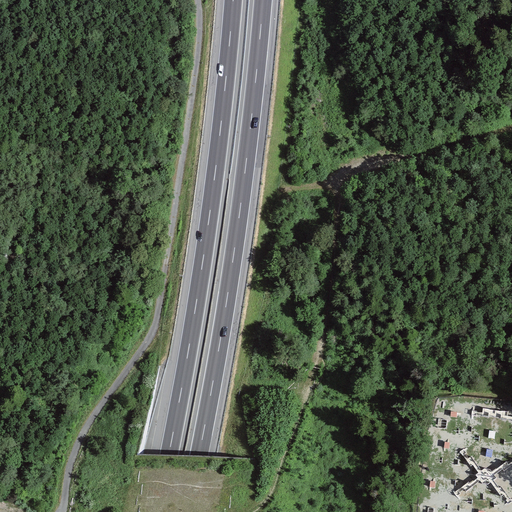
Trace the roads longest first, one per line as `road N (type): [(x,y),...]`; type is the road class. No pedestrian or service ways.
road 1 (track): [(62,511),(80,438),(156,322),(197,53),(197,0)]
road 2 (motorway): [(186,511),(239,216),(262,0)]
road 3 (motorway): [(232,0),(196,300),(156,511)]
road 4 (track): [(511,129),(340,177),(334,270),(313,366)]
